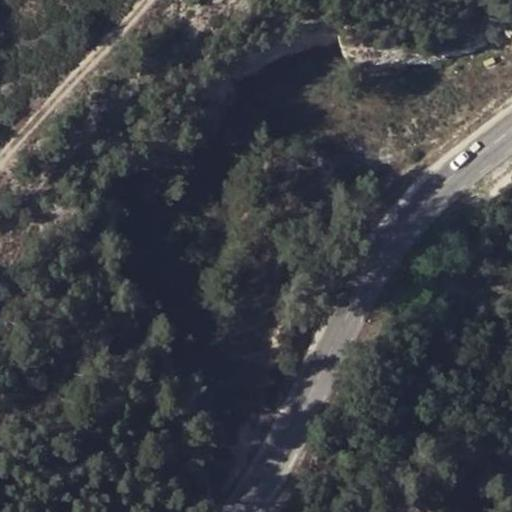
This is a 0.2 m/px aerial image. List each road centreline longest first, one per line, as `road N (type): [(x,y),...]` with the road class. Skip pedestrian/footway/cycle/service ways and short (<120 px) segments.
road 1 (secondary): [(511,128),(453,173),(395,234),(243,511)]
road 2 (track): [(0,168),(155,0)]
